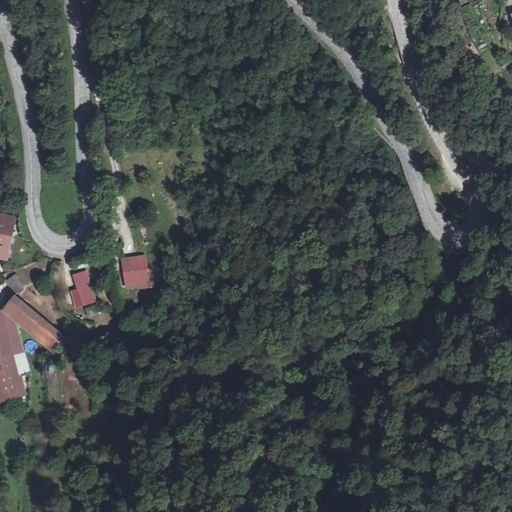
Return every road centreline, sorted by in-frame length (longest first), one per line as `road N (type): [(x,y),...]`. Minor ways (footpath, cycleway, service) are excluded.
road 1 (tertiary): [(291,0),(346,53),(436,225),(453,237),(468,236),(479,198),(423,104),(394,0)]
road 2 (tertiary): [(0,10),(32,145),(34,217),(46,239),(67,244),(89,219),(75,0)]
